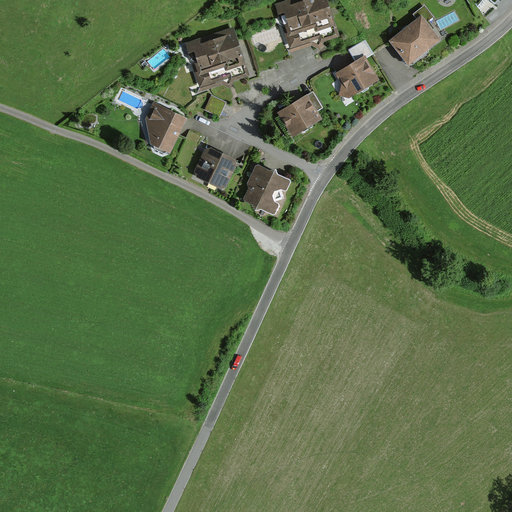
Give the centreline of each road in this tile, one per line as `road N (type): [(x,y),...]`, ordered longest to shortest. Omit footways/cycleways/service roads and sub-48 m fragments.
road 1 (unclassified): [(292,242),(113,151),(0,107)]
road 2 (unclassified): [(292,242),(167,511)]
road 3 (tertiary): [(326,176),(375,120),(511,18)]
road 4 (residential): [(326,176),(262,145),(249,118),(329,62)]
